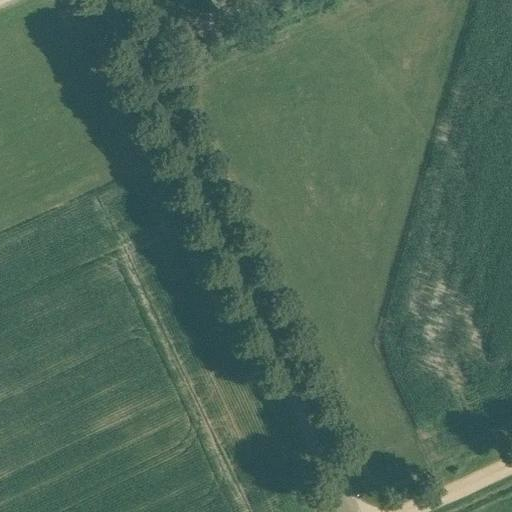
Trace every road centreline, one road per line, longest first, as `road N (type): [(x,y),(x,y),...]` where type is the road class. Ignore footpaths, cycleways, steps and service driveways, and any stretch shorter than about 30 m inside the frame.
road 1 (tertiary): [(349,511),(117,0)]
road 2 (track): [(511,464),(402,511)]
